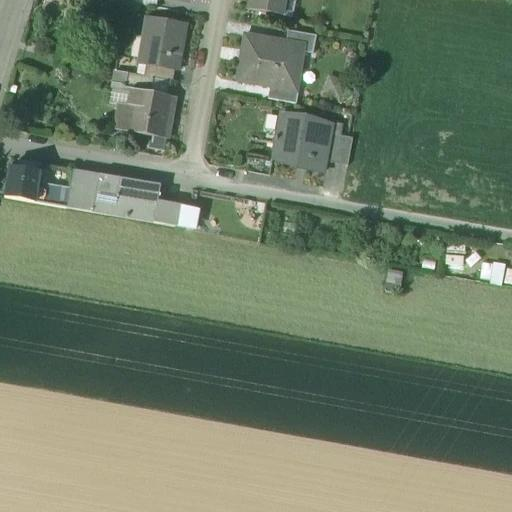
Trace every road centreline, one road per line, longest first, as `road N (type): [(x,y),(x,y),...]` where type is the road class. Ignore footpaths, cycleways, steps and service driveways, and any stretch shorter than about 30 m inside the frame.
road 1 (residential): [(188,182),(511,236)]
road 2 (residential): [(0,144),(188,182)]
road 3 (residential): [(188,182),(219,0)]
